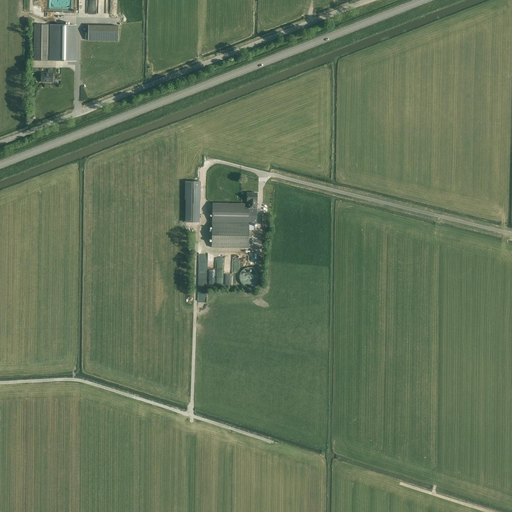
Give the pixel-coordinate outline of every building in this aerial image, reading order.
[(34,24),(33,61),(50,61),(50,55),(49,55),(49,24),(34,24)] [(51,25),(50,55),(50,61),(76,61),(77,25),(51,25)] [(120,41),(120,25),(89,25),(89,41),(120,41)] [(41,73),(41,82),(53,82),(53,70),(49,70),(49,73),(41,73)] [(185,222),(196,222),(199,222),(200,200),(201,182),(185,181),(185,200),(186,200),(185,222)] [(211,248),(249,248),(249,230),(254,230),(254,224),(257,224),(257,208),(257,201),(257,194),(247,193),(247,200),(248,200),(248,208),(212,207),(212,222),(211,248)] [(223,284),(225,256),(215,256),(215,259),(212,259),(212,261),(215,261),(215,264),(215,266),(208,265),(207,283),(223,284)] [(198,273),(207,273),(207,259),(199,259),(198,273)]
